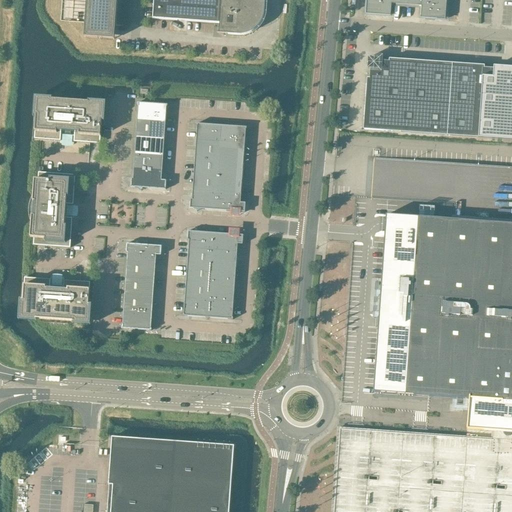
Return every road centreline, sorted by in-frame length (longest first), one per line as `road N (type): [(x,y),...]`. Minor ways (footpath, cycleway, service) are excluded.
road 1 (unclassified): [(275,396),(0,372)]
road 2 (unclassified): [(252,223),(260,122),(254,118),(182,112),(175,201)]
road 3 (unclassified): [(173,235),(167,323),(238,329),(252,223)]
road 4 (unclassified): [(23,395),(274,414)]
road 5 (unclassified): [(310,231),(332,23)]
road 6 (unclassified): [(511,36),(332,23)]
road 7 (unclassified): [(136,0),(134,32),(247,41),(269,25)]
road 8 (unclassified): [(111,195),(90,202),(88,229),(173,235)]
